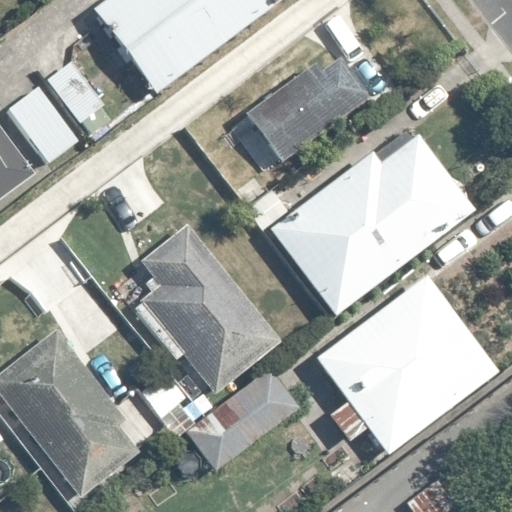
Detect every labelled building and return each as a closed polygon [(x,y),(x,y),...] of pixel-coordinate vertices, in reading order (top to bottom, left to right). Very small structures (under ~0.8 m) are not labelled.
[(279,0),(103,0),(86,13),(148,97),(279,0)] [(35,72),(75,126),(79,123),(90,137),(111,122),(60,53),(35,72)] [(359,101),(324,55),(239,120),(274,165),(359,101)] [(75,143),(33,87),(1,111),(43,167),(75,143)] [(468,214),(409,135),(368,165),(363,158),(264,232),(328,318),(468,214)] [(0,199),(29,179),(0,137),(0,199)] [(157,288),(128,311),(171,368),(180,361),(209,400),(278,347),(182,222),(135,258),(157,288)] [(310,361),(341,402),(322,416),(344,445),(362,431),(382,457),(490,376),(419,280),(310,361)] [(0,408),(74,502),(134,454),(129,448),(166,428),(136,389),(113,407),(51,329),(0,370),(0,408)] [(312,436),(266,372),(180,432),(208,471),(223,460),(242,486),(312,436)]
